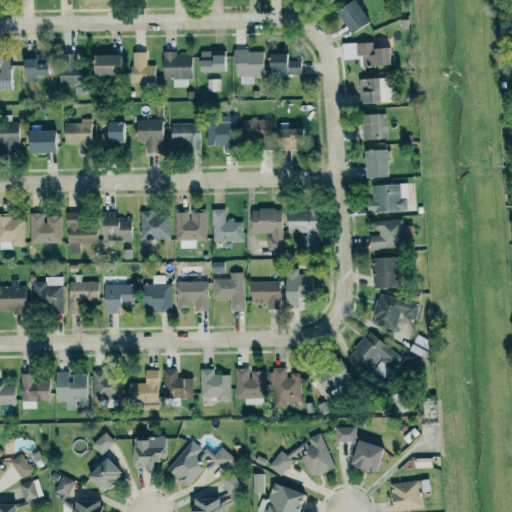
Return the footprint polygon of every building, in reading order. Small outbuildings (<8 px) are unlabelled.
[(350,35),(368,23),(352,0),(334,12),(350,35)] [(361,65),(388,64),(387,46),(371,47),(371,42),(355,42),(355,56),(361,56),(361,65)] [(262,75),(262,49),(232,50),(233,76),(239,76),(240,84),(253,84),(253,76),(262,75)] [(173,86),(190,87),(191,54),(175,53),(175,51),(163,50),(162,79),(173,79),(173,86)] [(131,51),(130,81),(154,82),(155,64),(146,64),(146,52),(131,51)] [(198,51),(199,71),(226,71),(226,51),(198,51)] [(287,52),(267,53),(268,76),(300,75),(300,60),(287,60),(287,52)] [(21,80),(36,81),(36,74),(45,75),(45,53),(28,53),(28,58),(22,57),(21,80)] [(78,53),(58,53),(57,85),(77,85),(78,53)] [(118,53),(91,54),(92,75),(119,75),(118,53)] [(0,85),(7,86),(9,59),(0,58),(0,85)] [(388,77),(357,78),(357,103),(389,102),(388,77)] [(385,138),(385,113),(359,113),(360,139),(385,138)] [(161,152),(162,120),(136,119),(135,140),(145,141),(145,151),(161,152)] [(270,119),(242,119),(242,140),(269,140),(270,119)] [(16,150),(17,122),(0,121),(0,143),(1,144),(0,149),(16,150)] [(63,144),(89,143),(89,121),(62,122),(63,144)] [(105,142),(120,143),(121,121),(105,121),(105,142)] [(198,122),(169,123),(170,143),(186,143),(186,151),(198,151),(198,122)] [(206,145),(234,146),(234,122),(206,122),(206,145)] [(299,128),(276,127),(276,148),(299,149),(299,128)] [(26,152),(53,151),(53,129),(25,130),(26,152)] [(385,176),(384,149),(363,149),(363,177),(385,176)] [(371,199),(365,199),(366,212),(407,208),(404,182),(369,185),(371,199)] [(211,241),(242,240),(242,221),(224,221),(224,208),(211,208),(211,241)] [(250,208),(250,232),(267,233),(266,252),(280,253),(282,209),(250,208)] [(205,239),(205,209),(189,209),(174,209),(174,240),(179,240),(179,247),(195,247),(195,239),(205,239)] [(286,233),(303,233),(303,248),(317,248),(316,209),(286,209),(286,233)] [(140,239),(169,238),(169,214),(154,214),(154,210),(140,210),(140,239)] [(131,241),(130,219),(115,219),(115,211),(101,211),(102,242),(131,241)] [(79,244),(96,243),(96,223),(80,224),(80,212),(67,212),(68,252),(79,252),(79,244)] [(0,246),(25,247),(25,218),(11,219),(10,213),(0,213),(0,246)] [(31,243),(61,242),(61,215),(45,216),(45,213),(30,213),(31,243)] [(368,235),(368,249),(402,247),(401,219),(375,220),(376,234),(368,235)] [(370,256),(371,285),(399,285),(399,256),(370,256)] [(297,268),(284,268),(284,307),(297,307),(297,294),(311,294),(311,274),(297,274),(297,268)] [(243,310),(242,272),(229,272),(229,278),(212,278),(212,297),(230,297),(230,310),(243,310)] [(165,275),(152,275),(152,283),(141,284),(142,307),(152,307),(152,311),(172,311),(171,283),(165,283),(165,275)] [(207,275),(190,275),(190,281),(176,281),(176,308),(193,308),(193,311),(208,310),(207,275)] [(63,277),(44,276),(44,281),(33,281),(32,311),(62,312),(63,277)] [(249,281),(250,306),(279,305),(278,280),(249,281)] [(68,312),(78,312),(78,301),(98,301),(98,282),(69,281),(68,312)] [(132,284),(103,284),(104,312),(120,312),(120,303),(133,303),(132,284)] [(25,286),(0,285),(0,309),(13,310),(13,313),(25,314),(25,286)] [(395,329),(398,315),(415,319),(418,302),(377,294),(371,324),(395,329)] [(348,353),(367,371),(377,359),(382,364),(376,371),(383,377),(400,358),(369,331),(348,353)] [(357,382),(350,362),(342,365),(341,361),(311,372),(319,395),(357,382)] [(235,398),(244,398),(244,404),(260,404),(260,395),(266,396),(267,370),(250,370),(250,368),(235,367),(235,398)] [(270,389),(274,389),(274,407),(285,407),(285,401),(300,401),(300,373),(287,373),(287,367),(269,367),(270,389)] [(163,398),(193,398),(192,378),(176,378),(176,368),(163,369),(163,398)] [(213,368),(199,369),(200,400),(230,399),(230,374),(214,374),(213,368)] [(128,383),(128,403),(141,403),(141,410),(158,409),(157,369),(145,370),(145,382),(128,383)] [(93,401),(124,400),(123,377),(101,377),(101,370),(93,370),(93,401)] [(70,371),(55,371),(55,402),(65,401),(65,409),(78,409),(78,407),(87,407),(87,374),(70,374),(70,371)] [(36,408),(36,400),(49,399),(49,381),(34,381),(34,373),(20,373),(21,408),(36,408)] [(0,404),(15,404),(14,384),(0,384),(0,404)] [(354,427),(335,427),(335,442),(355,441),(354,427)] [(101,454),(114,441),(104,431),(91,445),(101,454)] [(307,438),(308,442),(297,447),(311,477),(334,467),(319,433),(307,438)] [(152,459),(163,460),(164,438),(132,437),(131,467),(152,468),(152,459)] [(382,448),(357,439),(349,464),(373,472),(382,448)] [(194,461),(204,451),(191,440),(166,468),(186,485),(202,468),(194,461)] [(207,449),(202,456),(222,471),(233,457),(220,447),(214,455),(207,449)] [(281,475),(292,458),(279,450),(268,467),(281,475)] [(32,470),(21,453),(9,461),(20,478),(32,470)] [(85,474),(99,491),(121,473),(107,457),(85,474)] [(239,489),(233,473),(220,477),(226,493),(239,489)] [(253,492),(264,492),(263,473),(252,473),(253,492)] [(73,479),(59,475),(55,492),(62,494),(61,501),(67,502),(73,479)] [(391,511),(423,507),(421,491),(430,489),(428,478),(388,484),(391,511)] [(42,496),(38,479),(19,483),(23,501),(42,496)] [(294,511),(302,493),(274,483),(263,511),(294,511)] [(218,497),(190,498),(190,511),(224,511),(224,501),(218,502),(218,497)] [(98,511),(99,500),(71,500),(71,505),(62,505),(61,511),(98,511)] [(13,511),(13,503),(0,503),(0,511),(13,511)]
